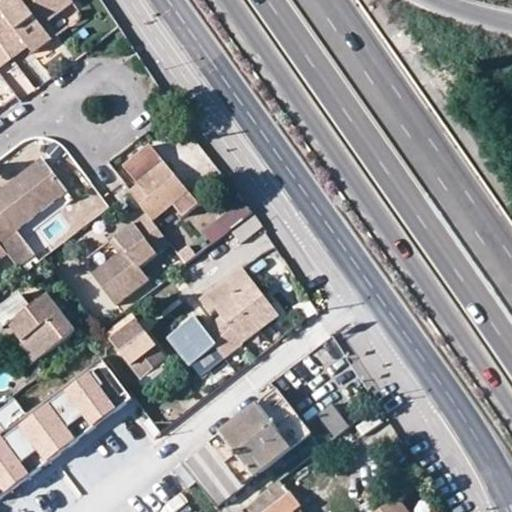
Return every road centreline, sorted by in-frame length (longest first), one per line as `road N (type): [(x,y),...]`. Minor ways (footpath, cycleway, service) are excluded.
road 1 (primary): [(511,502),(446,388),(170,0)]
road 2 (primary): [(233,0),(511,403)]
road 3 (trunk): [(266,0),(511,351)]
road 4 (trunk): [(511,269),(329,0)]
road 5 (residential): [(67,108),(75,128),(95,139),(116,135),(130,118),(131,97),(119,80),(99,74),(73,89)]
